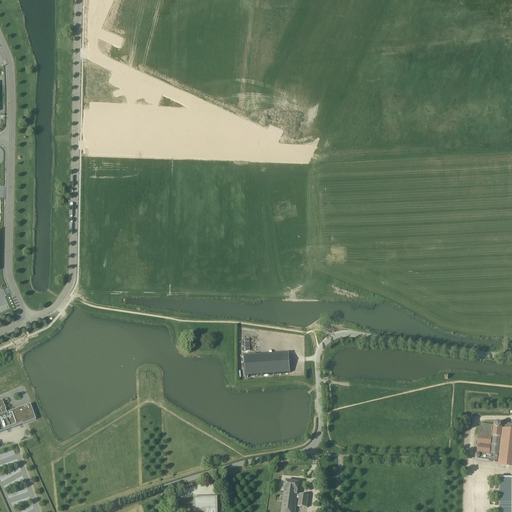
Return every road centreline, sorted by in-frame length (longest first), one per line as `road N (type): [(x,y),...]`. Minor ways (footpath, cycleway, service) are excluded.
road 1 (unclassified): [(27,320),(53,309),(71,282),(78,0)]
road 2 (unclassified): [(91,511),(306,450),(321,423),(318,352)]
road 3 (unclassified): [(27,320),(8,277),(11,139)]
road 4 (unclassified): [(336,332),(511,357)]
